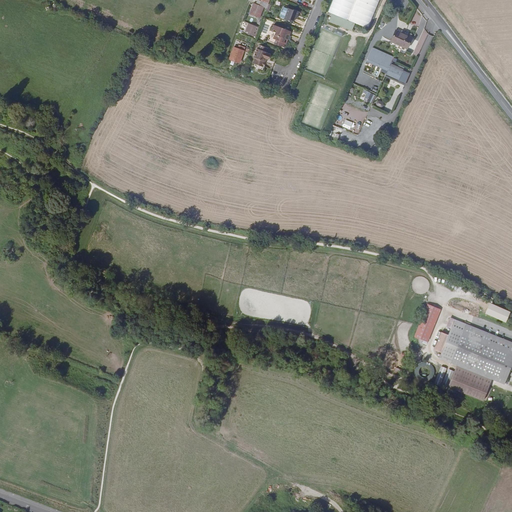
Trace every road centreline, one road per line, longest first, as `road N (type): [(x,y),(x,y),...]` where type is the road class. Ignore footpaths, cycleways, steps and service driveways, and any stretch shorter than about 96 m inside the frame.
road 1 (unknown): [(435,18),(386,126),(355,118)]
road 2 (secondary): [(420,0),(511,114)]
